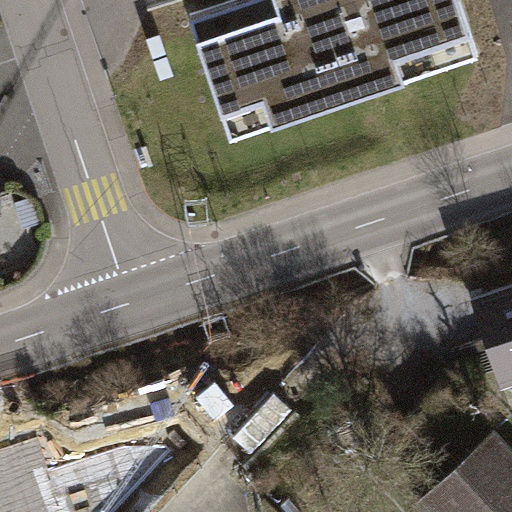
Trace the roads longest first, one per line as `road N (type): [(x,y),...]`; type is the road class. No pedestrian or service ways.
road 1 (residential): [(511,176),(131,301)]
road 2 (residential): [(33,0),(131,301)]
road 3 (residential): [(131,301),(0,345)]
